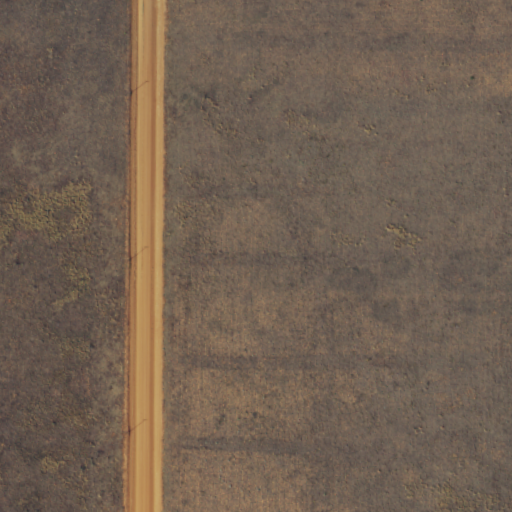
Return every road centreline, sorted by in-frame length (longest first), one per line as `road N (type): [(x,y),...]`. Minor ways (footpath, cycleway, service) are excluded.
road 1 (residential): [(175,511),(175,0)]
road 2 (residential): [(511,102),(177,102)]
